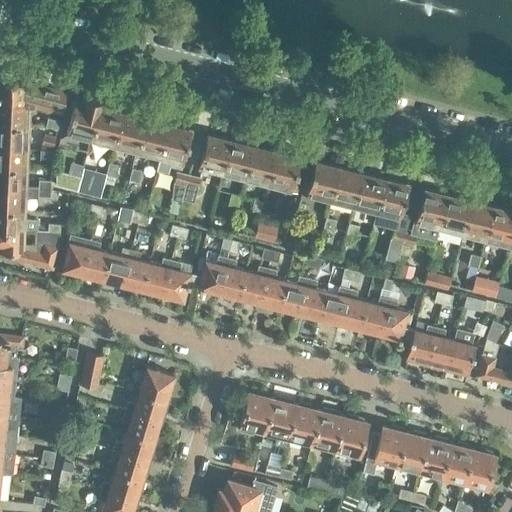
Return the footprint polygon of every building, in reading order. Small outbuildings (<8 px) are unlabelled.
[(11,80),(11,76),(0,75),(0,99),(11,100),(11,104),(30,105),(30,108),(34,109),(34,107),(39,107),(39,109),(60,113),(65,91),(31,83),(31,81),(11,80)] [(65,134),(90,141),(98,107),(99,107),(100,100),(83,96),(81,102),(73,100),(65,134)] [(11,100),(0,99),(0,123),(29,124),(30,108),(30,105),(11,104),(11,100)] [(90,141),(113,146),(121,113),(119,112),(119,110),(108,108),(108,110),(99,107),(98,107),(90,141)] [(113,146),(136,152),(144,119),(142,118),(143,116),(132,113),(131,115),(121,113),(113,146)] [(56,128),(58,120),(47,117),(45,125),(56,128)] [(136,152),(159,158),(168,125),(165,124),(166,122),(154,119),(154,121),(144,119),(136,152)] [(29,124),(0,123),(0,142),(8,143),(8,147),(28,148),(29,124)] [(177,127),(168,125),(159,158),(156,169),(168,172),(170,165),(181,168),(182,164),(191,131),(188,130),(189,128),(178,125),(177,127)] [(42,144),(57,147),(60,137),(44,133),(42,144)] [(197,168),(221,174),(229,142),(218,139),(219,137),(208,134),(208,136),(205,135),(197,168)] [(245,180),(253,147),(241,144),(242,142),(232,140),(231,142),(229,142),(221,174),(245,180)] [(0,142),(0,165),(28,166),(28,148),(8,147),(8,143),(0,142)] [(245,180),(268,185),(277,152),(266,150),(266,148),(256,145),(255,147),(253,147),(245,180)] [(53,149),(51,149),(41,148),(40,157),(53,158),(53,149)] [(278,153),(277,152),(268,185),(291,191),(300,158),(288,155),(288,153),(279,151),(278,153)] [(55,180),(55,184),(77,190),(80,180),(83,168),(84,164),(71,161),(68,172),(56,169),(55,180)] [(119,163),(108,161),(105,174),(115,176),(119,163)] [(307,194),(330,200),(338,168),(335,167),(336,165),(326,163),(325,164),(315,162),(307,194)] [(0,165),(0,188),(6,189),(6,186),(27,187),(28,166),(0,165)] [(141,169),(131,166),(128,179),(138,182),(141,169)] [(100,195),(105,174),(83,168),(77,189),(100,195)] [(330,200),(353,206),(361,174),(358,174),(359,171),(350,169),(349,171),(338,168),(330,200)] [(180,205),(181,199),(188,173),(176,170),(174,179),(171,203),(180,205)] [(181,199),(191,201),(193,202),(200,175),(188,173),(181,199)] [(361,174),(353,206),(376,212),(384,180),(382,179),(383,178),(372,175),(372,177),(361,174)] [(38,187),(50,187),(50,179),(38,179),(38,187)] [(395,183),(384,180),(376,212),(399,218),(407,186),(405,185),(405,183),(395,181),(395,183)] [(38,197),(38,195),(38,187),(27,187),(6,186),(6,189),(0,188),(0,207),(26,209),(26,197),(38,197)] [(50,195),(50,187),(38,187),(38,195),(50,195)] [(436,237),(439,229),(447,196),(436,193),(436,191),(426,188),(426,190),(423,189),(412,231),(436,237)] [(241,194),(231,192),(228,204),(238,206),(241,194)] [(448,196),(447,196),(439,229),(462,235),(470,201),(459,198),(459,197),(449,194),(448,196)] [(263,200),(253,198),(251,209),(261,212),(263,200)] [(483,240),(484,240),(493,207),(481,204),(482,202),(472,199),(472,202),(470,201),(462,235),(459,247),(471,250),(472,245),(481,247),(483,240)] [(96,215),(99,204),(91,202),(88,213),(96,215)] [(107,207),(99,204),(96,215),(105,217),(107,207)] [(484,240),(507,246),(511,227),(511,212),(504,210),(504,207),(495,205),(494,208),(493,207),(484,240)] [(25,228),(36,229),(37,229),(37,218),(25,217),(26,209),(0,207),(0,232),(4,232),(5,228),(25,229),(25,228)] [(120,211),(112,209),(111,218),(118,219),(120,211)] [(137,221),(140,211),(133,209),(130,219),(137,221)] [(149,213),(140,211),(137,221),(146,224),(149,213)] [(336,219),(327,216),(325,227),(333,229),(336,219)] [(47,221),(47,229),(60,230),(59,221),(47,221)] [(277,226),(259,222),(256,234),(273,239),(277,226)] [(358,224),(349,222),(347,232),(356,234),(358,224)] [(177,238),(180,227),(172,225),(169,236),(177,238)] [(180,227),(177,238),(186,240),(188,229),(180,227)] [(14,257),(25,260),(51,266),(56,247),(60,230),(47,229),(37,229),(36,229),(35,252),(24,249),(25,229),(5,228),(4,232),(0,232),(0,251),(14,253),(14,257)] [(404,231),(401,241),(413,244),(415,234),(404,231)] [(62,269),(82,274),(91,238),(71,233),(62,269)] [(220,245),(220,246),(228,247),(230,239),(222,237),(220,245)] [(102,279),(110,249),(99,246),(100,240),(91,238),(82,274),(102,279)] [(230,239),(228,247),(236,249),(238,241),(230,239)] [(102,279),(123,284),(132,247),(122,245),(120,251),(110,249),(102,279)] [(123,284),(143,289),(151,259),(139,256),(141,250),(132,247),(123,284)] [(263,247),(260,257),(268,260),(271,249),(263,247)] [(268,260),(276,262),(279,251),(271,249),(268,260)] [(311,265),(313,255),(305,253),(303,263),(311,265)] [(480,256),(471,253),(466,276),(475,278),(476,274),(480,256)] [(197,286),(217,291),(226,256),(217,254),(215,261),(205,258),(201,273),(195,271),(193,282),(197,283),(197,286)] [(143,289),(163,295),(173,258),(162,255),(160,261),(151,259),(143,289)] [(321,257),(313,255),(311,265),(319,267),(321,257)] [(233,265),(235,258),(226,256),(217,291),(228,294),(230,297),(237,299),(245,268),(233,265)] [(173,258),(163,295),(182,299),(186,284),(187,284),(188,280),(187,280),(190,270),(179,267),(181,259),(173,258)] [(415,266),(402,263),(399,275),(412,278),(415,266)] [(248,299),(259,302),(265,279),(263,278),(266,267),(256,264),(255,271),(245,268),(237,299),(245,301),(248,299)] [(341,277),(349,279),(352,268),(343,266),(341,277)] [(277,309),(285,278),(273,275),(275,269),(266,267),(263,278),(265,279),(259,302),(268,304),(269,307),(277,309)] [(357,281),(360,270),(352,268),(349,279),(357,281)] [(448,289),(451,277),(428,271),(425,283),(448,289)] [(288,309),(300,312),(309,277),(297,274),(295,281),(285,278),(277,309),(285,311),(288,309)] [(475,278),(472,290),(495,296),(498,284),(499,280),(476,274),(475,278)] [(309,317),(317,319),(325,288),(314,285),(315,279),(309,277),(300,312),(308,314),(309,317)] [(381,286),(389,289),(392,279),(383,277),(381,286)] [(399,281),(392,279),(389,289),(397,291),(399,281)] [(328,319),(338,321),(347,287),(337,284),(335,291),(325,288),(317,319),(325,321),(328,319)] [(511,287),(498,284),(495,296),(511,300),(511,287)] [(350,328),(358,330),(366,299),(354,296),(356,289),(347,287),(338,321),(348,324),(350,328)] [(436,289),(433,300),(441,302),(444,292),(436,289)] [(452,294),(444,292),(441,302),(450,305),(452,294)] [(367,330),(378,333),(387,297),(377,295),(375,301),(366,299),(358,330),(365,332),(367,330)] [(400,334),(406,335),(409,336),(412,325),(403,322),(407,309),(395,306),(396,300),(387,297),(378,333),(399,338),(400,334)] [(481,307),(490,310),(493,299),(484,297),(481,307)] [(493,318),(485,337),(498,343),(507,325),(493,318)] [(405,355),(426,361),(435,324),(426,322),(424,328),(412,325),(409,336),(408,341),(409,341),(405,355)] [(445,327),(435,324),(426,361),(445,366),(453,335),(443,332),(445,327)] [(456,325),(453,335),(445,366),(467,371),(471,355),(472,356),(473,352),(472,352),(475,341),(469,339),(472,329),(456,325)] [(0,353),(15,355),(16,345),(20,345),(21,335),(0,333),(0,353)] [(511,365),(510,370),(493,365),(495,356),(494,356),(498,343),(485,337),(476,373),(511,382),(511,365)] [(65,357),(74,359),(77,348),(67,346),(65,357)] [(90,376),(98,378),(103,355),(87,352),(82,374),(90,376)] [(0,353),(0,373),(16,375),(17,356),(15,355),(0,353)] [(154,368),(146,366),(139,391),(169,400),(171,393),(169,390),(174,374),(158,370),(159,368),(155,367),(154,368)] [(59,372),(58,380),(69,382),(71,375),(59,372)] [(0,393),(20,396),(25,396),(26,391),(21,391),(22,385),(15,384),(16,375),(0,373),(0,393)] [(90,376),(82,374),(80,383),(89,385),(90,376)] [(90,376),(89,385),(96,387),(98,378),(90,376)] [(60,388),(68,390),(69,382),(58,380),(56,388),(60,388)] [(249,391),(241,424),(256,427),(255,431),(263,433),(264,429),(272,397),(264,394),(264,391),(251,388),(251,391),(249,391)] [(127,399),(124,408),(161,420),(164,410),(166,409),(169,400),(139,391),(135,402),(127,399)] [(20,396),(0,393),(0,413),(18,416),(20,396)] [(274,397),(272,397),(264,429),(278,433),(275,443),(285,446),(288,435),(296,402),(287,400),(288,397),(275,394),(274,397)] [(298,403),(296,402),(288,435),(303,439),(302,443),(311,445),(312,441),(320,408),(311,406),(312,403),(299,400),(298,403)] [(322,409),(320,408),(312,441),(327,445),(326,449),(334,451),(335,447),(344,414),(335,412),(336,409),(323,406),(322,409)] [(84,409),(73,407),(71,416),(83,418),(84,409)] [(128,419),(124,430),(157,441),(159,433),(157,430),(161,420),(124,408),(121,417),(128,419)] [(55,411),(54,419),(65,421),(67,413),(55,411)] [(346,415),(344,414),(335,447),(350,451),(350,454),(358,456),(367,420),(359,418),(359,415),(346,411),(346,415)] [(0,434),(16,436),(18,416),(0,413),(0,434)] [(65,421),(54,419),(52,427),(64,429),(65,421)] [(383,461),(396,464),(405,431),(403,430),(403,428),(390,424),(390,427),(382,425),(381,431),(374,430),(365,469),(374,472),(376,462),(383,464),(383,461)] [(79,438),(90,440),(92,432),(81,429),(79,438)] [(157,441),(124,430),(121,440),(114,438),(111,448),(148,460),(151,449),(154,448),(157,441)] [(405,466),(418,469),(427,436),(425,435),(425,433),(413,430),(412,432),(405,431),(396,464),(394,471),(403,474),(405,466)] [(0,451),(14,453),(16,436),(0,434),(0,451)] [(427,472),(440,475),(449,442),(447,441),(447,438),(435,435),(434,438),(427,436),(418,469),(417,472),(426,474),(427,472)] [(86,449),(88,441),(78,439),(78,438),(63,436),(60,454),(74,456),(75,447),(86,449)] [(450,477),(464,480),(471,448),(469,447),(470,444),(457,441),(456,444),(449,442),(440,475),(440,477),(450,480),(450,477)] [(479,449),(474,448),(471,448),(464,480),(463,483),(472,485),(473,483),(486,486),(494,453),(491,453),(492,450),(479,447),(479,449)] [(115,459),(112,471),(144,481),(147,473),(145,470),(148,460),(111,448),(109,457),(115,459)] [(43,449),(42,457),(53,459),(55,451),(43,449)] [(0,470),(12,472),(14,453),(0,451),(0,470)] [(253,458),(233,452),(230,464),(250,469),(253,458)] [(53,459),(42,457),(40,465),(51,467),(53,459)] [(264,472),(277,475),(279,467),(267,464),(264,472)] [(292,470),(279,467),(277,475),(290,479),(292,470)] [(59,476),(70,478),(72,470),(61,468),(59,476)] [(144,481),(112,471),(109,481),(102,479),(99,489),(136,500),(139,489),(142,488),(144,481)] [(309,487),(324,491),(327,477),(312,474),(309,487)] [(68,487),(70,478),(59,476),(57,486),(68,487)] [(343,481),(327,477),(324,491),(340,494),(343,481)] [(239,504),(256,509),(260,497),(256,496),(258,489),(227,478),(223,489),(219,487),(216,497),(239,504)] [(398,496),(410,499),(412,491),(400,488),(398,496)] [(104,511),(131,511),(136,500),(99,489),(96,496),(103,498),(100,511),(104,511)] [(426,495),(412,491),(410,499),(424,502),(426,495)] [(45,497),(34,495),(32,503),(43,506),(45,497)] [(216,511),(215,511),(255,511),(256,509),(239,504),(216,497),(212,510),(216,511)] [(458,498),(454,510),(453,511),(469,511),(473,507),(458,498)] [(439,511),(453,511),(454,510),(443,503),(438,511),(439,511)]
